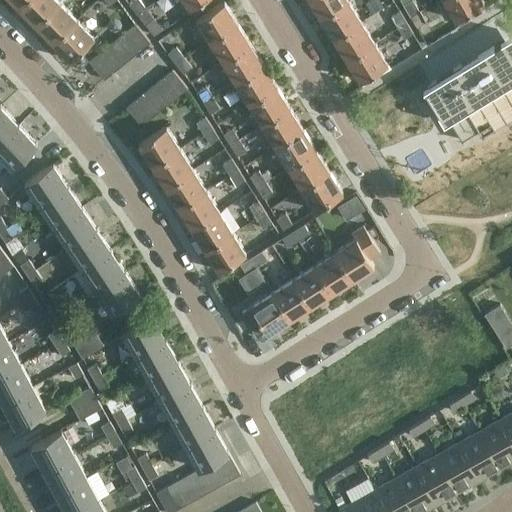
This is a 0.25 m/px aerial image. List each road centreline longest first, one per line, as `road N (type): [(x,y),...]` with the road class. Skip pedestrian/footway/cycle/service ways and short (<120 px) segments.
road 1 (residential): [(244,388),(399,293),(421,264),(261,0)]
road 2 (residential): [(244,388),(75,124),(0,48)]
road 3 (residential): [(308,511),(244,388)]
